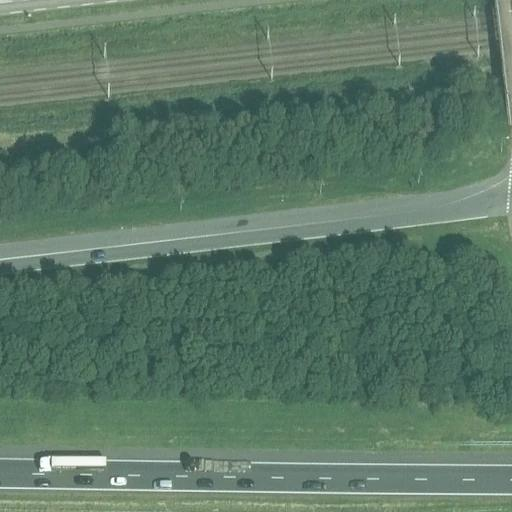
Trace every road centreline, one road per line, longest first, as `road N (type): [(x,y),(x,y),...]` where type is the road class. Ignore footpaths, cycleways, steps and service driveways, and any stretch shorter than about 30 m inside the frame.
road 1 (motorway): [(511,199),(358,226),(0,268)]
road 2 (motorway): [(511,482),(0,480)]
